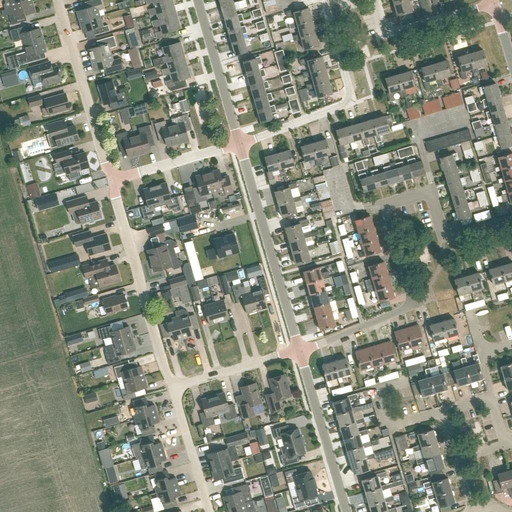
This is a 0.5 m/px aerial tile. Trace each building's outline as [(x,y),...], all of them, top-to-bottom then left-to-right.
[(31,0),(4,0),(5,3),(4,5),(5,10),(12,7),(32,2),(31,0)] [(86,9),(77,12),(80,22),(99,16),(98,11),(103,9),(100,0),(95,0),(85,3),(86,9)] [(128,0),(117,4),(118,10),(130,6),(128,0)] [(149,10),(150,16),(157,14),(156,11),(174,5),(172,0),(152,0),(153,3),(155,8),(149,10)] [(405,0),(393,3),(397,16),(412,12),(409,1),(413,0),(405,0)] [(221,7),(224,19),(237,16),(237,15),(235,10),(240,8),(238,1),(233,3),(233,4),(221,7)] [(25,15),(35,12),(32,2),(12,7),(14,13),(9,15),(12,25),(26,21),(25,15)] [(265,8),(266,14),(277,10),(276,4),(265,8)] [(156,11),(157,14),(158,19),(152,21),(154,27),(160,26),(159,22),(177,17),(174,5),(156,11)] [(254,18),(262,16),(260,9),(252,11),(254,18)] [(311,21),(308,9),(294,12),(293,10),(286,12),(287,17),(294,15),(296,22),(296,26),(311,21)] [(237,16),(224,19),(228,31),(240,28),(240,27),(239,22),(243,20),(241,13),(237,15),(237,16)] [(80,22),(83,33),(93,30),(95,36),(109,31),(108,25),(103,27),(99,16),(80,22)] [(163,34),(181,29),(177,17),(159,22),(160,26),(162,31),(155,33),(157,39),(164,37),(163,34)] [(258,30),(265,28),(263,21),(255,23),(258,30)] [(290,29),(297,27),(299,34),(300,38),(315,33),(311,21),(296,26),(296,22),(289,24),(290,29)] [(12,42),(22,40),(23,46),(43,40),(39,29),(27,32),(26,26),(9,31),(12,42)] [(240,28),(228,31),(231,43),(244,40),(244,39),(242,34),(247,33),(245,26),(240,27),(240,28)] [(318,31),(320,43),(333,41),(331,29),(318,31)] [(261,42),(269,40),(267,33),(259,35),(261,42)] [(292,33),(282,36),(283,42),(293,39),(292,36),(292,33)] [(304,50),(319,46),(315,33),(300,38),(299,34),(292,36),(293,39),(294,41),(300,40),(304,50)] [(98,47),(88,50),(91,61),(111,55),(109,49),(117,47),(114,36),(97,41),(98,47)] [(251,45),(249,38),(244,39),(244,40),(231,43),(235,56),(247,52),(246,46),(251,45)] [(34,55),(46,52),(43,40),(23,46),(25,52),(16,55),(19,66),(36,61),(34,55)] [(127,43),(129,49),(138,46),(137,40),(127,43)] [(165,56),(159,58),(153,60),(155,66),(167,63),(166,59),(184,54),(180,42),(162,47),(165,56)] [(145,55),(155,49),(153,45),(143,51),(145,55)] [(126,50),(129,59),(139,56),(136,47),(126,50)] [(282,50),(275,52),(277,62),(285,60),(282,50)] [(487,65),(482,50),(470,54),(474,69),(472,69),(474,76),(479,75),(477,68),(487,65)] [(164,76),(170,74),(169,71),(187,65),(184,54),(166,59),(167,63),(168,68),(162,70),(164,76)] [(461,72),(459,72),(461,80),(466,79),(464,72),(472,69),(474,69),(470,54),(457,57),(461,72)] [(91,61),(94,71),(104,68),(106,74),(123,69),(120,59),(113,61),(111,55),(91,61)] [(255,57),(255,58),(243,62),(246,74),(259,71),(259,70),(257,65),(262,63),(260,56),(255,57)] [(325,69),(322,57),(307,61),(307,59),(299,61),(300,66),(307,64),(309,71),(310,74),(325,69)] [(280,72),(288,70),(285,60),(277,62),(280,72)] [(438,79),(436,80),(438,87),(440,86),(443,86),(441,78),(451,75),(447,61),(434,64),(438,79)] [(57,67),(52,69),(50,62),(43,64),(29,68),(32,80),(34,88),(43,86),(61,80),(60,76),(62,74),(61,70),(58,68),(57,67)] [(425,82),(423,83),(425,91),(430,89),(428,82),(436,80),(438,79),(434,64),(421,68),(425,82)] [(169,87),(170,92),(187,87),(185,79),(190,77),(187,65),(169,71),(170,74),(171,79),(165,81),(167,88),(169,87)] [(262,83),(262,82),(261,77),(266,75),(264,69),(259,70),(259,71),(246,74),(250,86),(262,83)] [(304,78),(311,76),(313,83),(314,86),(329,81),(325,69),(310,74),(309,71),(303,73),(304,78)] [(17,77),(15,70),(1,74),(3,81),(17,77)] [(156,71),(145,74),(147,80),(158,77),(156,71)] [(415,86),(410,71),(398,75),(404,97),(408,108),(412,107),(413,107),(410,95),(407,96),(405,89),(415,86)] [(284,84),(292,82),(290,75),(282,77),(284,84)] [(402,98),(404,97),(398,75),(385,78),(389,93),(387,93),(390,101),(394,100),(392,93),(400,90),(402,98)] [(266,95),(266,94),(264,89),(269,88),(267,81),(262,82),(262,83),(250,86),(253,99),(266,95)] [(317,98),(332,94),(329,81),(314,86),(313,83),(306,85),(307,90),(314,88),(317,98)] [(128,105),(124,92),(115,95),(112,82),(98,85),(104,105),(109,103),(111,110),(128,105)] [(458,82),(450,84),(452,90),(459,88),(458,82)] [(484,86),(479,88),(481,95),(485,94),(486,99),(487,100),(499,96),(495,83),(484,87),(484,86)] [(438,87),(434,88),(437,96),(443,95),(440,86),(438,87)] [(285,89),(287,96),(295,94),(293,87),(285,89)] [(306,88),(299,90),(302,102),(309,100),(306,88)] [(463,104),(460,92),(453,94),(457,106),(463,104)] [(269,106),(268,101),(273,100),(271,93),(266,94),(266,95),(253,99),(257,111),(269,107),(269,106)] [(69,109),(65,94),(45,100),(49,115),(69,109)] [(451,108),(457,106),(453,94),(448,96),(451,108)] [(27,99),(30,108),(43,104),(40,95),(27,99)] [(473,95),(465,98),(467,105),(475,103),(473,95)] [(442,98),(445,110),(451,108),(448,96),(442,98)] [(487,100),(486,99),(482,100),(484,107),(488,106),(490,111),(490,112),(503,108),(499,96),(487,100)] [(292,113),(300,111),(296,99),(288,101),(292,113)] [(436,112),(442,110),(439,99),(433,100),(436,112)] [(179,102),(182,113),(189,111),(186,100),(179,102)] [(431,114),(436,112),(433,100),(427,102),(431,114)] [(87,115),(86,102),(72,103),(72,116),(87,115)] [(421,104),(425,116),(431,114),(427,102),(421,104)] [(278,111),(289,108),(287,103),(277,106),(278,111)] [(468,112),(477,110),(475,103),(467,105),(468,112)] [(257,111),(261,123),(273,120),(271,113),(276,112),(274,105),(269,106),(269,107),(257,111)] [(418,105),(413,107),(412,107),(416,118),(422,116),(418,105)] [(408,108),(406,109),(409,120),(416,118),(412,107),(408,108)] [(490,112),(490,111),(486,112),(488,119),(492,118),(494,123),(494,124),(506,120),(503,108),(490,112)] [(173,125),(178,144),(189,141),(185,128),(191,126),(187,114),(177,118),(171,119),(173,125)] [(377,142),(379,142),(382,141),(379,134),(389,131),(385,116),(372,120),(377,135),(374,135),(377,142)] [(75,126),(66,129),(64,120),(61,121),(48,125),(50,134),(54,133),(58,147),(79,141),(75,126)] [(364,146),(367,145),(370,144),(367,137),(374,135),(377,135),(372,120),(360,123),(365,138),(362,139),(364,146)] [(480,120),(472,123),(474,130),(482,127),(480,120)] [(494,124),(494,123),(489,124),(491,131),(496,130),(497,135),(498,136),(510,133),(506,120),(494,124)] [(173,125),(167,127),(165,121),(154,124),(158,135),(163,134),(167,147),(178,144),(173,125)] [(352,149),(355,149),(357,148),(355,141),(362,139),(365,138),(360,123),(348,127),(353,142),(350,142),(352,149)] [(139,155),(150,152),(146,139),(152,137),(149,125),(138,128),(140,135),(134,136),(139,155)] [(336,130),(340,144),(338,145),(340,153),(345,151),(343,144),(350,142),(353,142),(348,127),(336,130)] [(476,136),(484,134),(482,127),(474,130),(476,136)] [(466,142),(472,141),(468,130),(463,131),(466,142)] [(457,133),(461,144),(466,142),(463,131),(457,133)] [(125,145),(129,158),(139,155),(134,136),(128,138),(127,132),(116,135),(119,146),(125,145)] [(452,135),(455,145),(461,144),(457,133),(452,135)] [(501,149),(511,145),(511,139),(510,133),(498,136),(497,135),(493,137),(495,144),(499,143),(501,149)] [(447,136),(450,147),(455,145),(452,135),(447,136)] [(441,138),(444,149),(450,147),(447,136),(441,138)] [(436,140),(439,150),(444,149),(441,138),(436,140)] [(330,155),(326,140),(313,144),(317,159),(315,159),(317,166),(322,164),(320,158),(330,155)] [(430,141),(434,152),(439,150),(436,140),(430,141)] [(425,143),(428,153),(428,154),(434,152),(430,141),(425,143)] [(476,150),(484,148),(482,141),(474,143),(476,150)] [(307,161),(315,159),(317,159),(313,144),(300,147),(305,161),(302,162),(305,170),(310,169),(307,161)] [(414,154),(411,146),(404,148),(406,156),(414,154)] [(400,158),(406,156),(404,148),(397,150),(400,158)] [(463,151),(465,158),(473,156),(472,148),(463,151)] [(16,150),(17,158),(28,157),(27,149),(16,150)] [(89,168),(85,153),(71,157),(69,150),(54,155),(57,163),(63,162),(66,174),(67,174),(68,180),(70,181),(80,178),(81,176),(79,171),(89,168)] [(290,150),(278,154),(277,154),(282,169),(279,170),(281,176),(286,175),(284,168),(294,165),(290,150)] [(387,153),(379,155),(382,163),(389,161),(387,153)] [(457,153),(452,155),(440,158),(443,171),(456,167),(455,166),(454,161),(459,159),(457,153)] [(277,154),(265,158),(269,171),(266,172),(269,180),(274,179),(272,172),(279,170),(282,169),(277,154)] [(501,171),(501,170),(511,167),(511,154),(498,158),(500,168),(495,169),(496,173),(501,171)] [(375,165),(382,163),(379,155),(373,157),(375,165)] [(339,166),(336,156),(330,158),(333,168),(339,166)] [(414,159),(407,161),(409,165),(413,178),(425,174),(422,161),(416,163),(414,159)] [(362,160),(355,163),(357,171),(365,168),(362,160)] [(397,169),(400,181),(413,178),(409,165),(403,167),(402,163),(395,165),(396,169),(397,169)] [(486,163),(480,165),(483,174),(489,172),(486,163)] [(460,165),(455,166),(456,167),(443,171),(447,183),(460,179),(459,178),(458,173),(463,172),(460,165)] [(477,166),(468,169),(470,176),(479,173),(477,166)] [(384,173),(388,185),(400,181),(397,169),(396,169),(390,171),(389,167),(383,169),(384,173)] [(505,183),(504,182),(511,179),(511,167),(501,170),(501,171),(504,179),(498,181),(499,184),(505,183)] [(213,193),(219,191),(220,197),(233,193),(228,178),(222,180),(219,170),(207,174),(213,193)] [(371,177),(372,176),(376,189),(388,185),(384,173),(378,174),(377,170),(370,172),(371,177)] [(486,184),(492,182),(489,172),(483,174),(486,184)] [(472,183),(481,180),(479,173),(470,176),(472,183)] [(207,200),(206,195),(213,193),(207,174),(196,177),(198,187),(193,189),(197,203),(207,200)] [(376,189),(372,176),(371,177),(366,178),(365,174),(358,176),(363,193),(376,189)] [(315,184),(326,181),(324,175),(313,178),(315,184)] [(464,177),(459,178),(460,179),(447,183),(451,196),(463,192),(463,191),(461,185),(466,184),(464,177)] [(511,179),(504,182),(505,183),(507,191),(501,192),(502,196),(508,194),(508,193),(511,192),(511,179)] [(160,206),(167,204),(168,210),(173,209),(174,212),(182,210),(178,197),(171,199),(166,183),(155,186),(160,206)] [(289,188),(275,192),(278,205),(293,201),(292,197),(290,191),(297,189),(296,184),(288,186),(289,188)] [(156,214),(154,207),(160,206),(155,186),(143,190),(148,205),(140,207),(144,221),(152,219),(151,215),(156,214)] [(327,186),(316,189),(318,195),(329,192),(327,186)] [(493,186),(487,188),(490,197),(496,195),(493,186)] [(468,189),(463,191),(463,192),(451,196),(455,208),(467,204),(467,203),(465,198),(470,196),(468,189)] [(39,190),(29,193),(31,199),(41,196),(39,190)] [(484,191),(476,193),(478,200),(486,198),(484,191)] [(319,200),(330,197),(329,192),(318,195),(319,200)] [(59,204),(56,194),(42,199),(45,208),(59,204)] [(297,213),(293,202),(301,200),(300,197),(300,195),(292,197),(293,201),(278,205),(282,218),(297,213)] [(493,207),(499,205),(496,195),(490,197),(493,207)] [(97,202),(88,204),(86,196),(80,198),(67,202),(70,214),(78,212),(79,215),(75,216),(74,219),(75,223),(78,224),(81,223),(81,224),(90,221),(90,222),(91,222),(93,221),(93,220),(101,218),(99,208),(98,205),(97,202)] [(480,207),(488,205),(486,198),(478,200),(480,207)] [(333,205),(331,199),(320,202),(322,208),(333,205)] [(455,208),(459,220),(471,217),(469,210),(474,208),(472,201),(467,203),(467,204),(455,208)] [(240,203),(221,208),(222,213),(241,208),(240,203)] [(333,205),(322,208),(323,213),(334,210),(333,205)] [(325,219),(336,216),(334,210),(323,213),(325,219)] [(487,219),(493,218),(492,211),(485,213),(487,219)] [(194,215),(177,220),(181,233),(198,228),(194,215)] [(370,216),(354,221),(358,233),(373,228),(370,216)] [(176,220),(168,222),(170,229),(178,226),(176,220)] [(299,224),(285,228),(289,241),(303,236),(302,233),(300,226),(308,224),(306,220),(299,222),(299,224)] [(163,224),(147,229),(150,236),(165,232),(163,224)] [(344,224),(338,226),(341,236),(347,234),(344,224)] [(377,240),(373,228),(358,233),(361,244),(377,240)] [(111,249),(106,234),(92,238),(90,231),(73,236),(76,247),(86,244),(90,256),(111,249)] [(303,236),(289,241),(292,253),(307,248),(306,246),(304,239),(312,237),(310,231),(302,233),(303,236)] [(239,252),(234,235),(214,240),(219,257),(239,252)] [(153,249),(147,250),(150,261),(175,254),(174,248),(176,243),(170,240),(164,241),(166,245),(160,246),(157,237),(151,239),(153,249)] [(342,240),(345,249),(350,248),(348,238),(342,240)] [(365,256),(380,252),(377,240),(361,244),(365,256)] [(341,253),(338,241),(329,243),(332,255),(341,253)] [(315,249),(314,243),(306,246),(307,248),(292,253),(296,265),(311,261),(307,250),(315,249)] [(353,257),(350,248),(345,249),(348,259),(353,257)] [(150,261),(154,272),(172,266),(173,270),(179,268),(182,262),(177,259),(175,254),(150,261)] [(72,256),(47,264),(50,274),(75,266),(72,256)] [(115,265),(109,267),(107,259),(95,263),(83,266),(86,279),(97,276),(100,286),(120,281),(115,265)] [(342,261),(336,262),(339,272),(345,270),(342,261)] [(383,262),(368,266),(371,278),(387,274),(383,262)] [(511,279),(511,262),(501,266),(505,281),(507,287),(511,286),(509,280),(511,279)] [(260,265),(246,270),(249,278),(262,274),(260,265)] [(500,289),(498,284),(505,281),(501,266),(489,269),(493,285),(495,291),(500,289)] [(319,267),(303,272),(307,284),(322,279),(327,278),(326,273),(321,275),(319,267)] [(201,272),(193,274),(195,281),(203,279),(201,272)] [(233,272),(226,274),(228,281),(235,279),(233,272)] [(355,272),(350,273),(353,283),(358,281),(355,272)] [(471,292),(483,288),(478,272),(466,276),(471,292)] [(340,276),(343,286),(349,284),(346,274),(340,276)] [(375,290),(391,285),(387,274),(371,278),(375,290)] [(187,284),(184,276),(169,281),(171,288),(187,284)] [(224,295),(230,293),(225,276),(219,277),(224,295)] [(340,276),(333,278),(336,288),(343,286),(340,276)] [(464,300),(462,294),(471,292),(466,276),(454,279),(459,295),(461,301),(464,300)] [(258,279),(261,289),(251,292),(257,311),(267,308),(263,296),(269,294),(264,277),(258,279)] [(322,279),(307,284),(310,295),(326,291),(331,289),(330,285),(324,287),(322,279)] [(251,292),(246,294),(243,283),(232,287),(237,303),(243,301),(246,314),(257,311),(251,292)] [(351,294),(349,284),(343,286),(346,295),(351,294)] [(359,285),(354,287),(357,297),(362,295),(359,285)] [(375,290),(379,302),(394,297),(391,285),(375,290)] [(185,286),(169,290),(171,299),(188,295),(185,286)] [(194,301),(200,299),(197,286),(190,288),(194,301)] [(67,302),(81,298),(79,289),(65,293),(67,302)] [(326,291),(310,295),(313,307),(329,302),(334,301),(333,297),(328,298),(326,291)] [(499,301),(509,298),(507,292),(498,295),(499,301)] [(99,301),(97,295),(83,299),(85,305),(99,301)] [(128,308),(124,295),(111,299),(110,297),(102,300),(107,316),(115,313),(115,312),(128,308)] [(359,306),(365,305),(362,295),(357,297),(359,306)] [(353,297),(347,299),(350,309),(355,307),(353,297)] [(476,308),(486,305),(484,299),(474,302),(476,308)] [(229,319),(224,300),(214,303),(219,322),(229,319)] [(329,302),(313,307),(317,318),(332,314),(338,312),(337,309),(331,311),(329,302)] [(467,311),(476,308),(474,302),(465,305),(467,311)] [(214,303),(203,306),(209,325),(219,322),(214,303)] [(358,317),(355,307),(350,309),(352,318),(358,317)] [(175,311),(175,312),(176,317),(183,339),(192,336),(189,328),(191,327),(192,330),(198,328),(194,315),(189,316),(187,312),(183,310),(175,312),(175,311)] [(320,330),(336,326),(332,314),(317,318),(320,330)] [(172,333),(174,341),(183,339),(176,317),(172,319),(172,321),(160,325),(164,338),(170,336),(170,334),(172,333)] [(446,338),(458,334),(454,319),(442,322),(446,338)] [(439,346),(437,340),(446,338),(442,322),(429,326),(434,341),(435,347),(439,346)] [(424,344),(418,325),(406,329),(412,347),(424,344)] [(101,340),(111,337),(113,344),(132,338),(129,327),(112,332),(110,326),(98,330),(101,340)] [(395,335),(400,351),(412,347),(406,329),(400,330),(401,334),(395,335)] [(68,345),(75,343),(72,335),(65,337),(68,345)] [(119,355),(136,350),(132,338),(113,344),(115,350),(105,353),(108,364),(120,361),(119,355)] [(396,361),(391,342),(379,345),(384,364),(396,361)] [(453,353),(463,350),(461,344),(451,347),(453,353)] [(377,371),(376,366),(384,364),(379,345),(367,348),(373,367),(374,372),(377,371)] [(367,348),(361,350),(362,354),(356,355),(361,371),(373,367),(367,348)] [(439,357),(449,354),(447,348),(438,351),(439,357)] [(470,382),(482,379),(478,364),(479,363),(477,354),(472,356),(475,364),(467,367),(465,367),(470,382)] [(416,364),(426,361),(424,355),(415,358),(416,364)] [(350,374),(346,358),(334,362),(338,377),(340,383),(344,382),(342,376),(350,374)] [(405,361),(407,367),(416,364),(415,358),(405,361)] [(470,382),(465,367),(467,367),(465,358),(460,359),(463,368),(453,371),(448,373),(451,385),(457,383),(457,386),(470,382)] [(334,362),(322,365),(326,381),(328,386),(331,385),(330,380),(338,377),(334,362)] [(87,363),(80,365),(82,373),(89,371),(87,363)] [(511,363),(501,367),(504,379),(511,376),(511,363)] [(144,377),(140,366),(128,370),(126,364),(114,368),(116,374),(117,378),(122,377),(124,383),(144,377)] [(408,367),(410,377),(418,375),(417,371),(422,369),(420,364),(415,365),(408,367)] [(431,377),(430,378),(435,393),(447,389),(446,386),(451,385),(448,373),(444,374),(441,365),(436,367),(439,375),(431,377)] [(421,394),(422,397),(435,393),(430,378),(431,377),(429,369),(425,370),(427,378),(418,381),(411,383),(414,396),(421,394)] [(399,377),(397,371),(388,374),(389,380),(399,377)] [(380,383),(389,380),(388,374),(378,377),(380,383)] [(290,396),(284,375),(269,379),(274,393),(266,395),(271,411),(281,409),(278,400),(290,396)] [(134,391),(147,387),(144,377),(124,383),(126,388),(121,389),(124,400),(136,397),(134,391)] [(352,380),(354,387),(361,385),(358,378),(352,380)] [(366,387),(376,384),(374,378),(364,381),(366,387)] [(261,403),(255,383),(241,388),(245,404),(239,406),(243,418),(254,415),(252,406),(261,403)] [(343,393),(353,391),(351,385),(341,387),(343,393)] [(332,390),(333,396),(343,393),(341,387),(332,390)] [(389,417),(402,417),(402,392),(390,392),(389,417)] [(218,414),(224,412),(226,420),(237,417),(233,404),(227,405),(224,393),(212,396),(218,414)] [(351,408),(349,401),(357,398),(356,394),(347,396),(348,398),(333,402),(336,415),(352,410),(351,408)] [(212,396),(201,399),(205,412),(199,414),(203,427),(214,424),(212,416),(218,414),(212,396)] [(134,415),(135,420),(157,414),(154,405),(146,407),(145,405),(148,404),(146,398),(133,402),(134,408),(130,409),(132,415),(134,415)] [(351,408),(352,410),(336,415),(340,426),(355,422),(355,420),(352,413),(361,410),(360,406),(351,408)] [(151,425),(159,422),(157,414),(135,420),(137,425),(139,424),(143,436),(156,432),(154,426),(152,427),(151,425)] [(118,416),(111,418),(112,425),(119,423),(118,416)] [(358,432),(356,424),(364,422),(363,418),(355,420),(355,422),(340,426),(343,438),(359,434),(358,432)] [(282,438),(284,444),(284,446),(303,440),(301,435),(300,436),(298,428),(286,432),(284,426),(272,430),(276,440),(282,438)] [(256,430),(259,440),(267,438),(264,428),(256,430)] [(383,437),(389,435),(387,429),(381,431),(383,437)] [(362,444),(359,437),(368,434),(366,430),(358,432),(359,434),(343,438),(347,450),(362,446),(362,444)] [(410,441),(418,438),(420,446),(421,447),(436,442),(433,430),(418,435),(417,433),(417,434),(408,436),(410,441)] [(230,462),(239,459),(235,445),(248,441),(246,433),(226,439),(228,447),(227,449),(207,455),(211,467),(230,462)] [(395,437),(399,451),(409,448),(405,434),(395,437)] [(140,443),(132,445),(136,459),(138,458),(138,459),(164,451),(161,442),(153,445),(152,443),(155,442),(153,436),(139,440),(140,443)] [(303,446),(304,446),(303,440),(284,446),(286,453),(280,455),(283,466),(295,463),(293,457),(305,453),(303,446)] [(256,441),(249,443),(252,454),(259,452),(256,441)] [(366,458),(365,456),(363,449),(371,446),(370,441),(362,444),(362,446),(347,450),(350,462),(366,458)] [(413,453),(422,450),(424,457),(424,459),(440,454),(436,442),(421,447),(420,446),(412,448),(413,453)] [(109,448),(99,451),(101,460),(111,457),(109,448)] [(394,457),(392,449),(383,452),(385,459),(394,457)] [(164,451),(138,459),(141,469),(148,468),(149,474),(163,470),(161,464),(159,464),(158,462),(166,460),(164,451)] [(273,452),(266,454),(268,464),(275,462),(273,452)] [(366,460),(375,458),(374,453),(365,456),(366,458),(350,462),(354,474),(369,470),(366,460)] [(261,454),(254,456),(257,463),(263,461),(261,454)] [(417,464),(425,462),(430,477),(443,474),(441,468),(444,468),(440,454),(424,459),(424,457),(415,460),(417,464)] [(241,467),(233,469),(230,462),(211,467),(215,480),(226,476),(228,483),(245,479),(241,467)] [(288,483),(295,481),(297,488),(315,483),(314,478),(312,478),(310,471),(298,475),(296,469),(284,472),(288,483)] [(511,498),(511,478),(510,470),(497,474),(499,479),(493,481),(496,494),(502,492),(501,489),(508,487),(511,499),(511,498)] [(157,487),(155,488),(156,493),(178,486),(175,478),(167,480),(166,478),(169,477),(167,471),(153,475),(157,487)] [(377,476),(362,480),(366,493),(381,488),(380,486),(378,479),(387,476),(385,472),(376,474),(377,476)] [(433,486),(435,494),(435,495),(451,491),(447,478),(444,479),(443,474),(430,477),(431,482),(423,484),(424,489),(433,486)] [(269,483),(267,477),(260,479),(262,485),(269,483)] [(381,488),(366,493),(369,505),(384,500),(384,498),(382,490),(390,488),(405,484),(403,479),(389,484),(380,486),(381,488)] [(415,482),(408,484),(410,490),(416,488),(415,482)] [(297,488),(299,495),(292,497),(295,509),(307,505),(305,499),(318,496),(316,488),(317,488),(315,483),(297,488)] [(117,501),(128,498),(123,484),(113,487),(117,501)] [(245,503),(244,501),(243,497),(251,495),(248,484),(234,488),(236,494),(223,497),(226,508),(245,503)] [(156,493),(158,498),(160,497),(164,509),(177,505),(175,499),(173,500),(172,498),(180,495),(178,486),(156,493)] [(263,490),(265,496),(272,494),(271,488),(263,490)] [(428,501),(436,498),(439,508),(439,507),(449,505),(455,503),(451,491),(435,495),(435,494),(426,496),(428,501)] [(393,500),(392,495),(384,498),(384,500),(369,505),(371,511),(387,511),(388,511),(387,510),(385,502),(393,500)] [(255,511),(252,501),(245,503),(226,508),(227,511),(255,511)]
